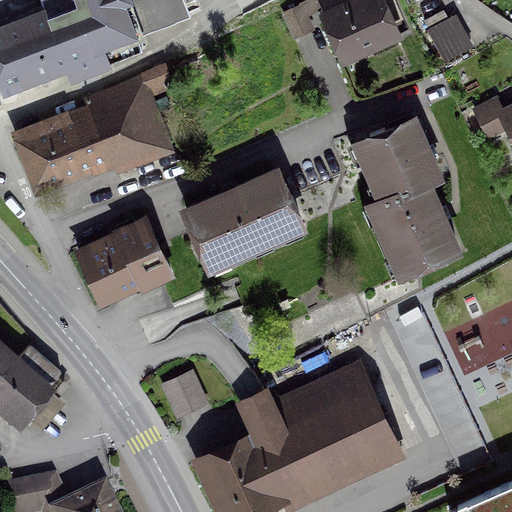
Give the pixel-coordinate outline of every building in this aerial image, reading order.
[(42,0),(48,16),(0,34),(0,78),(2,85),(64,60),(71,77),(141,49),(135,34),(186,14),(180,0),(42,0)] [(359,42),(363,51),(397,35),(381,0),(360,0),(326,17),(341,50),(359,42)] [(425,31),(446,61),(465,48),(445,18),(425,31)] [(170,150),(145,85),(168,76),(164,64),(84,97),(90,113),(47,129),(45,121),(26,128),(45,179),(107,156),(113,171),(170,150)] [(511,135),(511,106),(504,111),(497,97),(474,109),(482,124),(501,114),(511,135)] [(439,175),(415,118),(386,130),(384,127),(370,133),(372,137),(358,143),(382,198),(428,180),(439,175)] [(300,226),(294,212),(298,210),(292,196),(288,197),(287,195),(293,193),(284,170),(277,173),(276,169),(187,208),(199,236),(196,238),(202,252),(206,251),(212,265),(300,226)] [(363,208),(394,278),(400,275),(399,272),(414,266),(416,269),(430,263),(429,259),(458,247),(428,180),(382,198),(363,208)] [(81,249),(79,250),(99,295),(139,277),(141,282),(168,269),(145,217),(121,228),(119,232),(116,228),(79,245),(81,249)] [(0,408),(17,422),(61,370),(29,344),(17,358),(0,344),(0,408)] [(270,403),(281,426),(254,438),(253,435),(201,460),(225,511),(242,511),(281,494),(279,491),(377,446),(385,462),(401,454),(357,362),(270,403)] [(191,370),(164,383),(179,415),(206,402),(191,370)] [(112,511),(102,491),(70,507),(55,476),(10,485),(14,503),(49,496),(57,511),(112,511)] [(511,511),(511,478),(458,504),(459,506),(461,505),(464,511),(511,511)]
